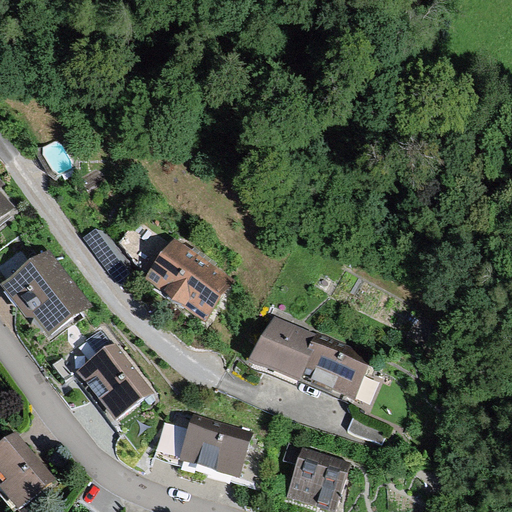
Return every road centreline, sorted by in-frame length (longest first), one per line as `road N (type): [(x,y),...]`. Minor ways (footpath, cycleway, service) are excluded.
road 1 (residential): [(0,147),(71,240),(203,373)]
road 2 (residential): [(203,511),(135,488),(31,387),(0,345)]
